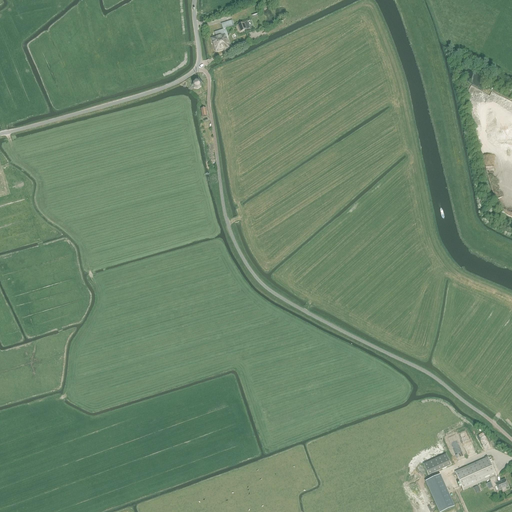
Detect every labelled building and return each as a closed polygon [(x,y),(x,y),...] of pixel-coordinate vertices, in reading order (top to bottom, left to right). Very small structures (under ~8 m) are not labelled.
[(232,20),(225,22),(227,28),(234,26),(232,20)] [(237,25),(240,32),(247,29),(244,22),(237,25)] [(211,38),(215,52),(230,48),(227,38),(226,38),(223,30),(214,33),(216,37),(211,38)] [(423,464),(425,469),(428,475),(451,465),(446,454),(423,464)] [(505,488),(508,487),(505,480),(498,483),(495,477),(496,476),(488,457),(455,472),(463,491),(484,481),(484,482),(489,479),(493,488),(496,486),(498,491),(502,489),(503,491),(506,489),(505,488)] [(429,480),(426,481),(440,511),(442,511),(454,507),(450,497),(440,475),(429,480)]
